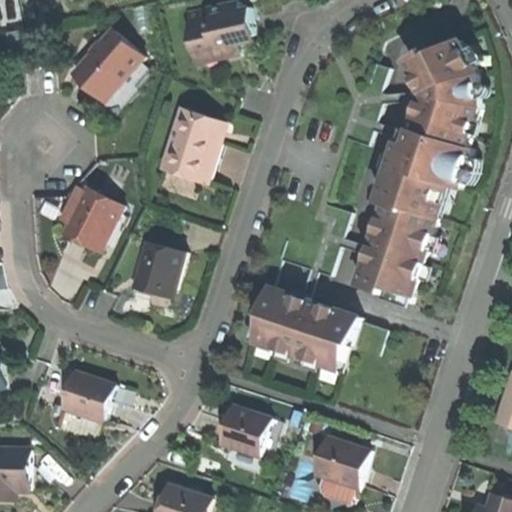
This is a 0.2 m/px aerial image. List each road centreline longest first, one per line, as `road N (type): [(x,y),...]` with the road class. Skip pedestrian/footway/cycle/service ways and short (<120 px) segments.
road 1 (residential): [(351,0),(313,33),(202,367)]
road 2 (residential): [(46,142),(17,194),(22,260),(34,293),(57,318),(202,367)]
road 3 (residential): [(421,511),(511,234)]
road 4 (residential): [(202,367),(182,409),(86,511)]
